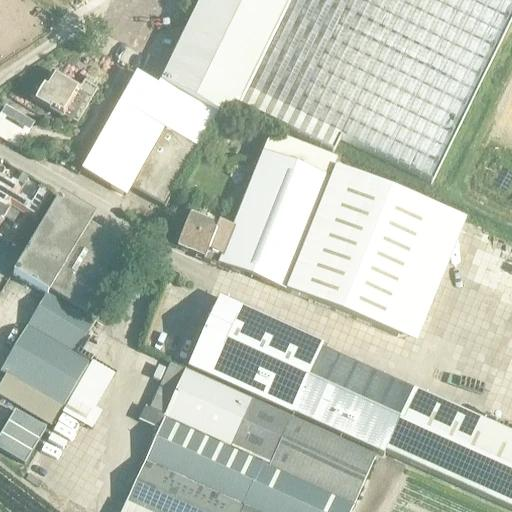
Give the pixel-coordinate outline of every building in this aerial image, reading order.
[(119,103),(79,173),(125,199),(130,190),(163,209),(197,149),(194,148),(216,113),(219,114),(234,106),(331,155),(338,142),(431,185),(511,16),(511,0),(199,0),(157,88),(138,77),(122,105),(119,103)] [(86,78),(79,90),(52,72),(42,88),(37,86),(29,99),(34,102),(63,119),(64,118),(76,125),(96,90),(95,89),(97,85),(86,78)] [(0,138),(18,149),(37,115),(10,100),(0,117),(0,138)] [(269,135),(230,229),(217,266),(283,292),(415,344),(464,222),(332,169),(335,161),(269,135)] [(0,178),(0,203),(32,223),(35,224),(50,198),(36,190),(28,204),(18,197),(22,191),(0,178)] [(88,363),(83,360),(75,356),(91,328),(95,321),(91,318),(131,252),(88,226),(94,218),(58,196),(12,275),(46,296),(0,373),(0,374),(4,376),(0,383),(0,397),(49,427),(60,409),(62,410),(88,363)] [(0,225),(4,220),(14,226),(4,242),(16,249),(32,223),(0,203),(0,225)] [(203,262),(215,267),(217,267),(217,266),(230,229),(217,224),(216,226),(189,216),(176,249),(203,260),(203,262)] [(187,367),(291,414),(291,415),(382,457),(383,454),(511,511),(511,436),(412,391),(320,350),(322,346),(283,329),(248,312),(217,298),(201,336),(187,367)] [(90,432),(98,418),(100,414),(94,410),(114,377),(91,363),(61,415),(90,432)] [(349,511),(375,457),(184,372),(168,365),(147,410),(144,409),(138,422),(158,431),(121,511),(349,511)] [(14,411),(0,434),(0,452),(23,466),(45,430),(14,411)]
